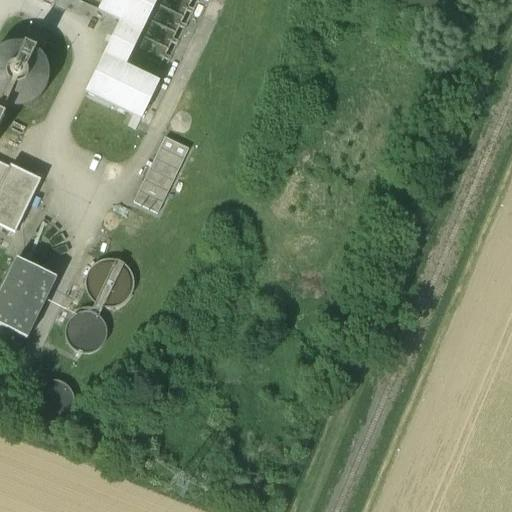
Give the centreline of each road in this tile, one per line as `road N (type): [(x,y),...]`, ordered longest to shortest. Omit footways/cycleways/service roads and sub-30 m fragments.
road 1 (track): [(303,511),(510,0)]
road 2 (track): [(511,164),(366,511)]
